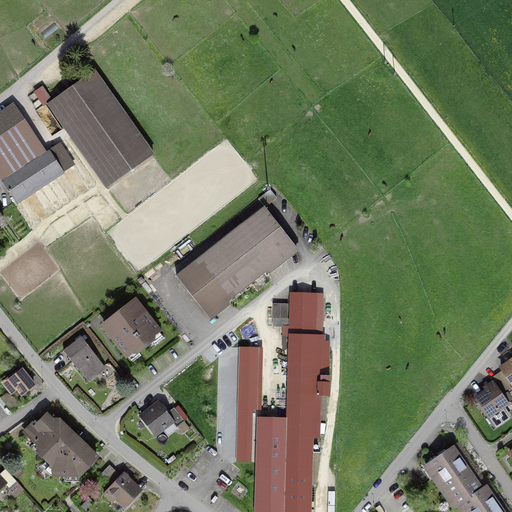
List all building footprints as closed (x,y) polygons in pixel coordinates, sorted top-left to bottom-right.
[(156,156),(97,72),(49,106),(108,190),(156,156)] [(14,105),(0,114),(0,145),(29,125),(14,105)] [(42,149),(0,176),(0,180),(1,182),(16,204),(74,165),(61,144),(46,154),(42,149)] [(265,208),(178,277),(214,323),(236,306),(233,302),(270,273),(273,277),(302,254),(265,208)] [(0,211),(0,229),(8,223),(0,211)] [(290,293),(290,304),(289,327),(287,418),(257,418),(254,511),(311,511),(313,437),(319,437),(320,396),(329,396),(330,341),(325,341),(326,335),(323,335),(324,294),(290,293)] [(105,327),(131,362),(166,336),(140,301),(105,327)] [(272,327),(289,327),(290,304),(273,304),(272,327)] [(107,370),(83,340),(66,353),(91,383),(107,370)] [(511,360),(501,369),(511,383),(511,360)] [(39,388),(24,370),(4,387),(13,398),(19,393),(25,400),(39,388)] [(508,404),(495,387),(478,399),(490,417),(508,404)] [(160,401),(140,417),(157,439),(178,423),(160,401)] [(38,429),(34,426),(26,434),(43,449),(40,453),(58,468),(58,479),(85,480),(104,459),(63,419),(57,420),(51,414),(38,429)] [(431,461),(439,473),(459,459),(457,455),(451,448),(431,461)] [(463,465),(459,459),(439,473),(445,481),(465,468),(463,465)] [(111,465),(101,476),(106,480),(115,470),(111,465)] [(471,476),(465,468),(445,481),(453,493),(473,479),(471,476)] [(125,511),(145,492),(125,474),(105,496),(122,511),(125,511)] [(477,485),(473,479),(453,493),(460,503),(464,501),(480,490),(477,485)] [(464,501),(472,511),(492,498),(490,494),(485,487),(480,490),(464,501)] [(496,504),(492,498),(472,511),(471,511),(490,511),(498,506),(496,504)]
